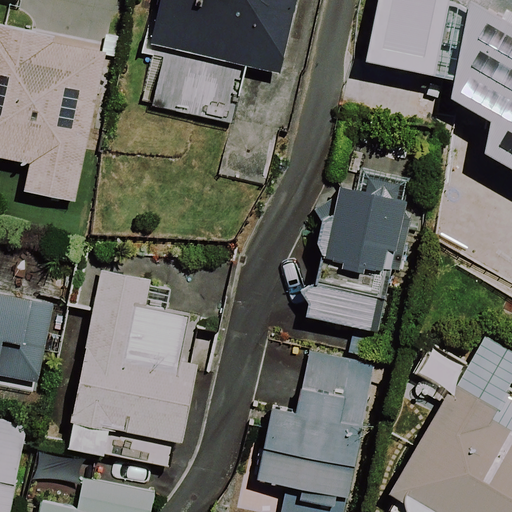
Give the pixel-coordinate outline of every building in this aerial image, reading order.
[(226,125),(237,66),(277,73),(289,0),(148,0),(140,49),(159,52),(148,112),(226,125)] [(447,0),(363,0),(363,1),(355,0),(350,0),(339,74),(434,88),(447,0)] [(511,23),(454,136),(511,166),(511,23)] [(103,54),(0,30),(0,161),(26,167),(20,193),(68,204),(103,54)] [(271,138),(237,128),(221,178),(256,189),(271,138)] [(378,337),(408,210),(321,190),(292,317),(378,337)] [(511,252),(499,275),(511,282),(511,252)] [(145,281),(95,271),(60,450),(104,459),(171,472),(192,365),(174,361),(182,322),(139,314),(145,281)] [(0,370),(13,373),(32,377),(47,300),(0,290),(0,370)] [(511,511),(511,393),(503,389),(511,372),(511,351),(478,333),(464,359),(433,342),(414,375),(446,392),(391,491),(392,493),(393,501),(396,511),(511,511)] [(366,394),(299,380),(292,413),(266,408),(251,481),(345,500),(366,394)] [(0,511),(5,511),(22,428),(0,423),(0,511)] [(150,492),(76,482),(72,508),(32,502),(31,511),(144,511),(148,508),(150,492)]
